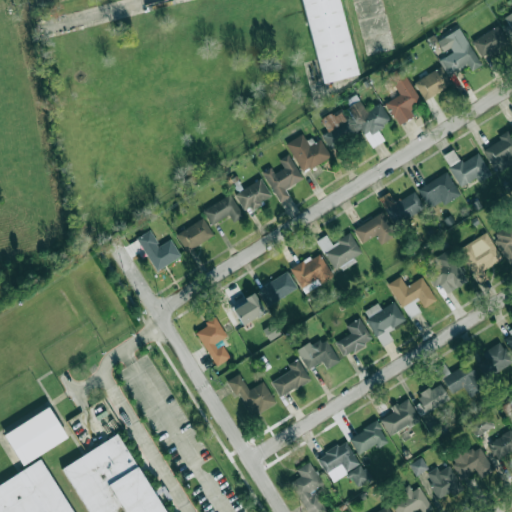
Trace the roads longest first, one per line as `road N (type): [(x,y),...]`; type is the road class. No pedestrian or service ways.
road 1 (residential): [(161,314),(511,88)]
road 2 (residential): [(111,237),(284,511)]
road 3 (residential): [(252,460),(511,295)]
